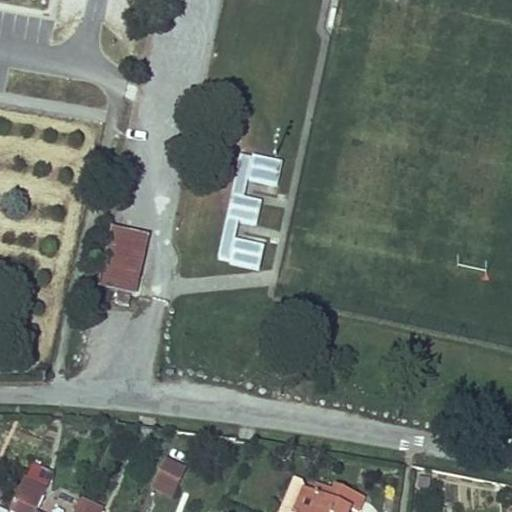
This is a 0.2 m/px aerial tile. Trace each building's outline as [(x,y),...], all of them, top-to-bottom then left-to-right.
[(255,161),(244,159),(221,261),(232,263),(232,266),(261,273),(267,249),(237,243),(241,224),(259,228),(264,205),(246,201),(250,182),(280,189),(285,166),(256,159),(255,161)] [(132,297),(147,236),(112,228),(98,289),(132,297)] [(115,295),(97,291),(95,302),(113,306),(115,295)] [(129,299),(117,296),(115,304),(128,307),(129,299)] [(163,462),(153,483),(174,492),(184,471),(163,462)] [(10,511),(36,511),(47,489),(25,479),(10,511)] [(292,511),(303,489),(304,489),(303,483),(294,479),(279,511),(292,511)] [(153,483),(151,487),(172,497),(174,492),(153,483)] [(334,493),(317,486),(314,494),(330,501),(334,493)] [(350,511),(351,511),(353,511),(358,511),(364,499),(336,487),(334,493),(330,501),(314,494),(304,489),(303,489),(292,511),(350,511)] [(101,511),(80,502),(75,511),(101,511)]
